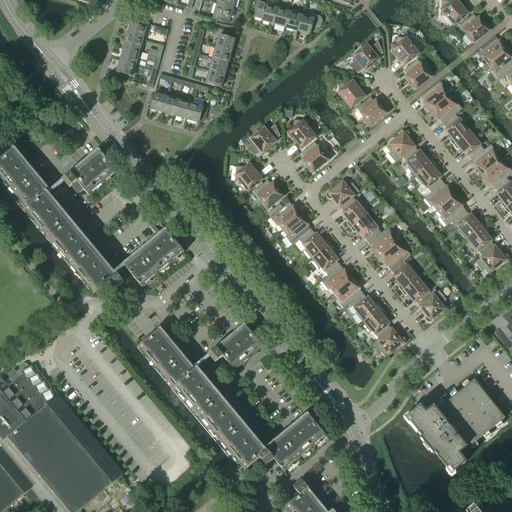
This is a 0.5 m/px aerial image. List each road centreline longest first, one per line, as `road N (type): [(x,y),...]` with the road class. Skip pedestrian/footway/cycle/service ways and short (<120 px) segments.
road 1 (tertiary): [(213,258),(50,62)]
road 2 (tertiary): [(350,426),(213,258)]
road 3 (residential): [(428,349),(304,194)]
road 4 (residential): [(511,237),(409,112)]
road 5 (residential): [(304,194),(409,112)]
